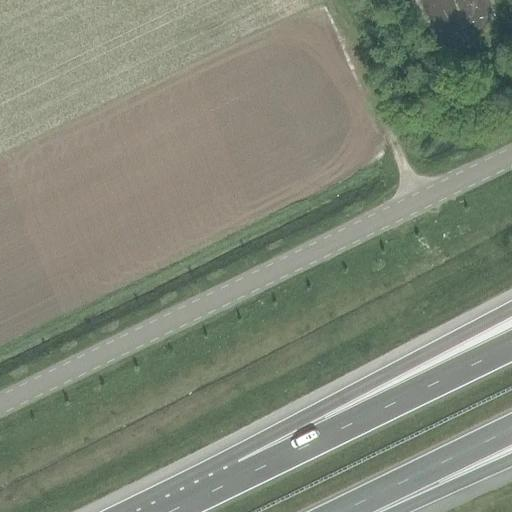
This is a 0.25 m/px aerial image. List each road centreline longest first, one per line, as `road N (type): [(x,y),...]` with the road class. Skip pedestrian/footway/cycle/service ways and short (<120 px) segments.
road 1 (secondary): [(0,406),(511,156)]
road 2 (motorway): [(511,318),(244,474)]
road 3 (motorway): [(511,344),(244,474)]
road 4 (motorway): [(338,511),(511,428)]
road 5 (motorway): [(348,511),(511,448)]
